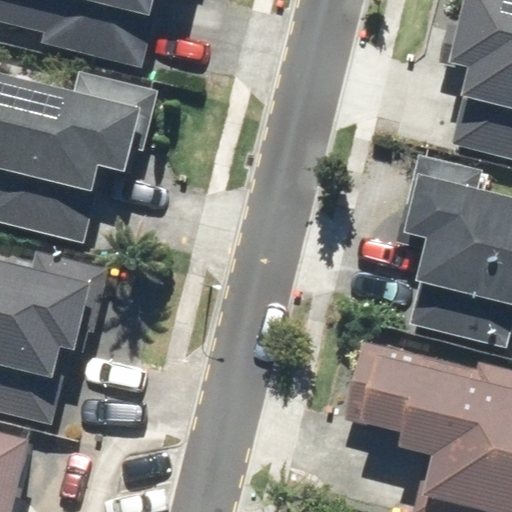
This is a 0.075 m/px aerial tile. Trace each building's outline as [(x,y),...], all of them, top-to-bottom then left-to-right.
[(0,0),(0,18),(59,34),(57,43),(157,69),(171,15),(178,17),(181,0),(0,0)] [(511,0),(492,0),(485,32),(465,27),(456,63),(487,71),(468,145),(511,156),(511,0)] [(0,208),(1,209),(0,211),(0,218),(98,244),(112,190),(119,192),(126,164),(153,171),(173,92),(96,72),(91,92),(0,68),(0,208)] [(498,173),(434,157),(412,244),(443,252),(425,325),(511,347),(511,192),(494,188),(498,173)] [(0,409),(67,427),(88,347),(103,351),(124,272),(53,253),(49,268),(0,254),(0,409)] [(491,373),(379,345),(360,421),(428,438),(426,447),(444,452),(428,511),(511,511),(511,368),(493,364),(491,373)] [(0,511),(40,511),(59,442),(0,426),(0,511)]
